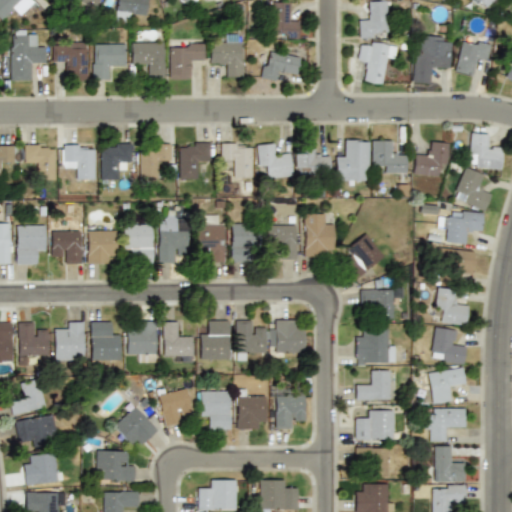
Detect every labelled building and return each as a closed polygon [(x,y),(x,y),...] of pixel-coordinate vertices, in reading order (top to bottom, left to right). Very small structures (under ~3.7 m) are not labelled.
[(0,0),(0,16),(2,18),(20,0),(0,0)] [(76,0),(94,8),(97,0),(76,0)] [(114,0),(113,20),(134,22),(135,12),(147,13),(148,0),(114,0)] [(471,0),(480,9),(489,0),(471,0)] [(288,22),(289,2),(269,1),(268,36),(296,37),(297,22),(288,22)] [(357,37),(377,37),(377,29),(386,28),(385,3),(367,3),(367,15),(357,15),(357,37)] [(33,29),(8,29),(8,80),(32,80),(32,61),(43,61),(43,42),(33,42),(33,29)] [(208,44),(208,66),(220,66),(220,77),(240,77),(240,34),(219,34),(219,44),(208,44)] [(411,83),(432,84),(433,65),(448,66),(450,37),(414,34),(411,83)] [(460,37),(453,72),(472,76),(475,57),(486,58),(488,43),(460,37)] [(362,81),(384,85),(392,45),(359,39),(355,60),(366,62),(362,81)] [(190,59),(201,59),(201,40),(167,40),(167,79),(190,79),(190,59)] [(49,61),(63,61),(63,80),(85,80),(85,41),(49,41),(49,61)] [(163,42),(129,41),(129,65),(151,66),(150,77),(162,77),(163,42)] [(124,43),(90,43),(90,79),(112,79),(112,68),(124,68),(124,43)] [(266,73),(296,74),(297,53),(266,52),(266,73)] [(511,54),(503,77),(511,80),(511,54)] [(500,146),(489,145),(490,133),(468,132),(467,158),(475,158),(474,167),(499,169),(500,146)] [(367,181),(367,139),(343,139),(343,150),(333,150),(333,181),(367,181)] [(370,161),(378,161),(378,172),(404,172),(404,150),(392,150),(392,139),(370,139),(370,161)] [(411,173),(433,175),(433,166),(445,167),(446,141),(424,140),(424,151),(412,150),(411,173)] [(176,142),(176,178),(197,178),(197,161),(208,161),(208,142),(176,142)] [(249,142),(218,142),(218,165),(228,165),(228,176),(249,176),(249,142)] [(288,152),(275,153),(275,142),(254,143),(255,168),(266,168),(267,178),(289,176),(288,152)] [(93,179),(92,143),(59,144),(60,168),(71,168),(71,179),(93,179)] [(98,143),(98,178),(118,178),(118,167),(129,167),(129,143),(98,143)] [(137,178),(157,178),(157,162),(168,162),(168,143),(137,143),(137,178)] [(0,164),(16,164),(16,144),(0,144),(0,164)] [(22,166),(43,166),(43,172),(53,172),(53,144),(22,144),(22,166)] [(293,149),(293,174),(328,174),(328,149),(293,149)] [(452,191),(465,196),(462,203),(482,210),(488,194),(475,189),(482,174),(462,166),(452,191)] [(480,212),(445,210),(443,242),(466,243),(467,233),(479,234),(480,212)] [(332,223),(322,223),(322,213),(302,213),(302,254),(332,254),(332,223)] [(155,215),(155,262),(175,261),(175,252),(186,252),(185,227),(176,227),(176,215),(155,215)] [(191,251),(201,252),(201,261),(221,262),(221,223),(211,222),(211,215),(198,215),(198,222),(192,222),(191,251)] [(8,222),(0,222),(0,262),(8,262),(8,222)] [(248,242),(258,242),(258,223),(228,223),(228,261),(248,261),(248,242)] [(43,224),(13,224),(12,264),(33,264),(33,253),(43,254),(43,224)] [(150,260),(150,224),(120,224),(120,251),(129,251),(129,260),(150,260)] [(294,258),(294,224),(264,224),(265,246),(275,246),(275,258),(294,258)] [(114,229),(84,229),(84,263),(105,263),(105,253),(114,253),(114,229)] [(48,252),(58,252),(58,262),(79,262),(79,230),(48,230),(48,252)] [(348,257),(339,264),(351,280),(382,256),(364,232),(342,249),(348,257)] [(445,271),(471,271),(471,250),(445,250),(445,271)] [(390,288),(357,288),(357,308),(369,308),(369,317),(390,317),(390,288)] [(464,324),(465,302),(455,302),(456,289),(434,288),(433,312),(439,312),(438,322),(464,324)] [(262,352),(261,327),(249,327),(249,319),(232,320),(233,353),(262,352)] [(301,352),(300,327),(292,327),(292,319),(272,319),(272,352),(301,352)] [(227,358),(227,320),(206,320),(206,330),(197,330),(197,358),(227,358)] [(9,321),(0,321),(0,361),(9,361),(9,321)] [(80,359),(80,321),(61,321),(61,331),(51,331),(51,359),(80,359)] [(87,359),(112,359),(112,321),(87,321),(87,359)] [(123,352),(134,352),(134,361),(153,361),(153,321),(133,321),(133,331),(123,331),(123,352)] [(159,321),(160,354),(179,354),(179,360),(189,360),(189,331),(179,332),(179,321),(159,321)] [(35,322),(15,322),(15,354),(45,354),(45,332),(35,332),(35,322)] [(454,329),(431,326),(428,359),(461,363),(464,342),(453,341),(454,329)] [(352,364),(392,364),(392,340),(383,340),(383,328),(361,328),(361,338),(352,338),(352,364)] [(425,372),(429,402),(447,400),(446,389),(464,386),(461,366),(425,372)] [(353,399),(389,399),(389,369),(363,369),(363,380),(353,380),(353,399)] [(14,385),(17,394),(4,398),(10,416),(43,405),(34,378),(14,385)] [(181,421),(179,411),(188,409),(183,386),(154,392),(161,425),(181,421)] [(228,390),(197,390),(197,419),(208,419),(208,429),(228,429),(228,390)] [(263,428),(263,395),(233,395),(233,428),(263,428)] [(293,428),(293,417),(302,417),(302,395),(272,395),(272,428),(293,428)] [(133,437),(139,443),(155,428),(131,405),(110,425),(127,443),(133,437)] [(463,408),(423,408),(423,440),(443,440),(443,429),(462,429),(463,408)] [(391,439),(391,409),(362,409),(362,419),(352,419),(352,439),(391,439)] [(12,419),(15,442),(53,437),(50,414),(12,419)] [(462,482),(462,457),(452,457),(452,445),(431,445),(431,482),(462,482)] [(386,446),(353,446),(353,465),(362,465),(362,476),(386,476),(386,446)] [(131,480),(131,460),(121,460),(121,450),(93,450),(93,472),(94,472),(94,480),(131,480)] [(31,464),(19,465),(21,485),(54,483),(52,452),(30,454),(31,464)] [(295,489),(285,489),(285,478),(256,478),(256,509),(295,509),(295,489)] [(233,479),(205,479),(205,489),(195,489),(195,509),(233,509),(233,479)] [(385,511),(385,483),(362,483),(362,493),(352,493),(352,511),(385,511)] [(462,504),(462,485),(429,484),(429,511),(450,511),(450,504),(462,504)] [(101,490),(101,511),(123,511),(123,510),(134,510),(134,490),(101,490)] [(52,511),(53,510),(62,510),(62,491),(22,491),(22,511),(32,511),(31,511),(52,511)]
